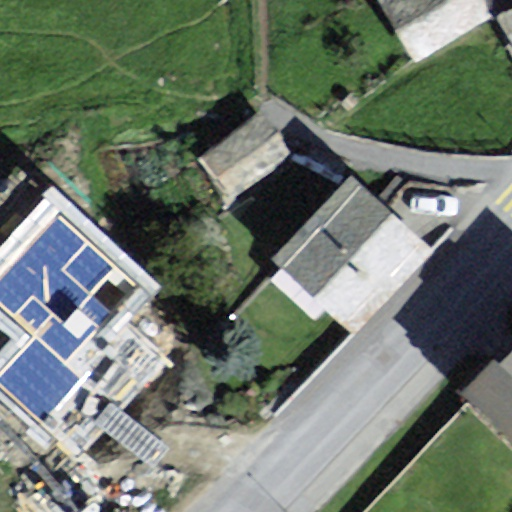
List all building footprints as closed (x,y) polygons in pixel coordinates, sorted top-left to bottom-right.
[(479,0),(372,0),(367,4),(405,62),(486,10),(479,0)] [(511,0),(505,0),(486,10),(511,59),(511,0)] [(262,124),(213,158),(234,189),(283,155),(262,124)] [(351,184),(272,262),(339,330),(418,252),(351,184)] [(153,297),(60,210),(0,273),(0,315),(27,341),(0,369),(0,387),(75,457),(168,358),(130,322),(153,297)] [(511,338),(466,390),(511,431),(511,338)]
